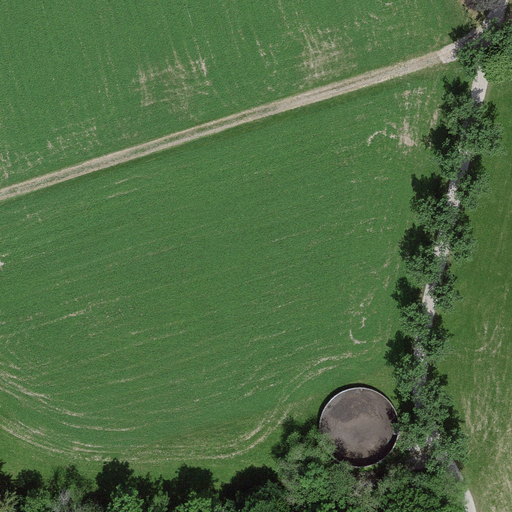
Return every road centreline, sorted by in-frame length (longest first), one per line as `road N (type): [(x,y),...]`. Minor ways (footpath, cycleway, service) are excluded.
road 1 (track): [(500,0),(419,359),(438,458),(470,511)]
road 2 (track): [(488,41),(0,197)]
